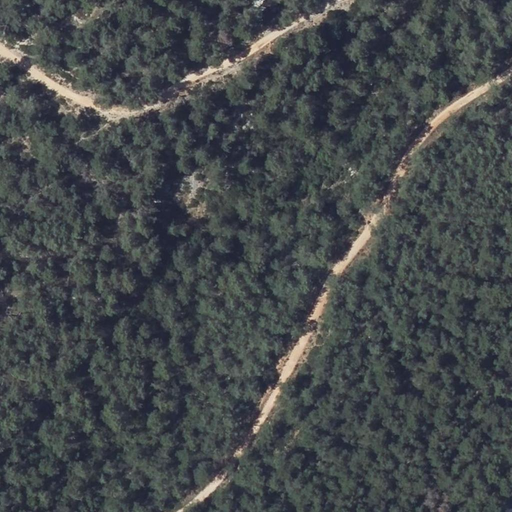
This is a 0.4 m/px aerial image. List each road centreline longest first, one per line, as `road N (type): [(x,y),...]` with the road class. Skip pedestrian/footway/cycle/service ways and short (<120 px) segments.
road 1 (track): [(511,68),(401,159),(216,478),(160,511)]
road 2 (track): [(0,41),(109,109),(129,110),(296,28),(335,0)]
